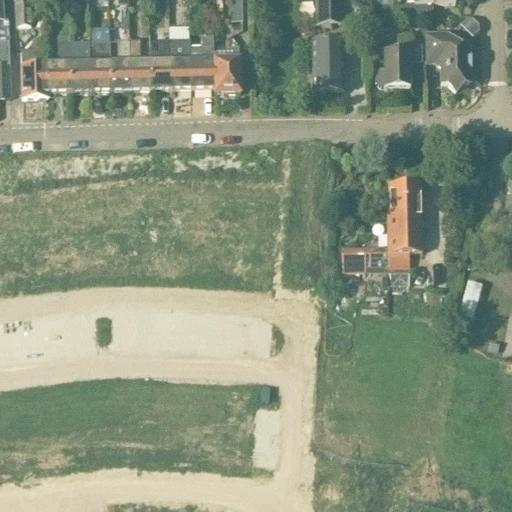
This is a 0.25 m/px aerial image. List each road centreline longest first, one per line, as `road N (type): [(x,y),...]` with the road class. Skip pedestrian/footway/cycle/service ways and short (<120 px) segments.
road 1 (residential): [(0,138),(495,127)]
road 2 (residential): [(286,383),(283,309),(149,300),(0,311)]
road 3 (residential): [(286,383),(173,370),(73,370),(0,381)]
road 4 (residential): [(42,504),(164,495),(286,508)]
road 5 (residential): [(495,127),(492,0)]
road 6 (residential): [(286,508),(286,383)]
